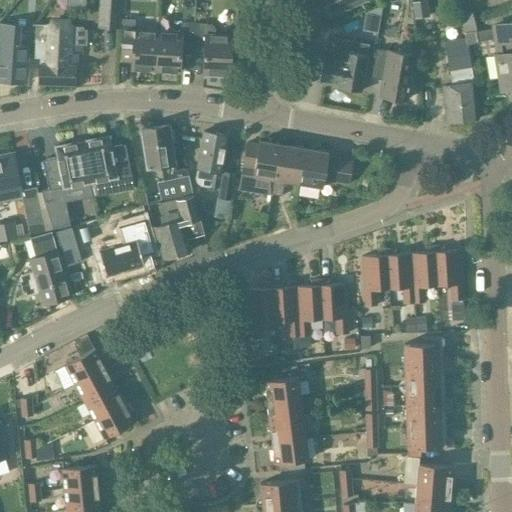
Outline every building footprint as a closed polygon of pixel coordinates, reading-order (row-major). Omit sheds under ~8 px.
[(99,0),(98,27),(119,28),(121,0),(99,0)] [(363,0),(322,0),(329,16),(363,0)] [(466,44),(467,44),(477,42),(474,31),(476,31),(472,12),(460,15),(465,38),(466,44)] [(156,71),(158,31),(135,30),(135,20),(123,19),(121,47),(133,47),(132,70),(156,71)] [(158,31),(156,71),(180,72),(181,50),(193,51),(194,23),(182,22),(181,33),(158,31)] [(0,23),(0,81),(27,83),(29,46),(18,46),(20,25),(0,23)] [(195,23),(193,51),(205,51),(203,74),(230,75),(232,36),(216,35),(216,29),(213,25),(207,24),(207,23),(195,23)] [(502,90),(511,88),(511,23),(495,26),(500,55),(496,55),(502,90)] [(92,45),(93,32),(83,31),(83,28),(34,25),(32,58),(41,58),(39,84),(75,86),(76,55),(82,56),(83,45),(92,45)] [(361,91),(367,55),(369,44),(335,38),(331,59),(323,58),(319,82),(339,85),(339,88),(361,91)] [(474,83),(470,63),(467,44),(466,44),(465,38),(445,41),(448,70),(449,70),(451,85),(443,86),(448,123),(478,120),(474,83)] [(377,48),(372,77),(384,79),(381,94),(408,99),(415,54),(389,50),(377,48)] [(192,195),(188,175),(186,168),(176,170),(168,125),(142,130),(148,169),(162,166),(163,173),(162,174),(164,181),(157,182),(162,202),(192,195)] [(218,188),(228,136),(204,131),(197,168),(195,178),(195,179),(196,180),(197,182),(198,184),(199,184),(199,185),(201,186),(210,188),(210,187),(218,188)] [(109,136),(82,141),(90,182),(117,177),(131,174),(125,143),(111,146),(109,136)] [(276,178),(281,144),(259,140),(258,145),(246,143),(238,190),(271,195),(273,178),(276,178)] [(90,182),(82,141),(55,146),(57,157),(43,159),(48,190),(90,182)] [(273,178),(271,195),(272,196),(272,194),(282,196),(285,181),(298,183),(304,148),(281,144),(276,178),(273,178)] [(339,158),(327,156),(328,152),(304,148),(298,183),(322,188),(323,180),(335,182),(339,158)] [(0,201),(22,197),(21,191),(13,154),(0,157),(0,201)] [(231,200),(236,173),(222,171),(218,198),(231,200)] [(45,233),(36,187),(21,191),(22,197),(30,237),(45,233)] [(180,199),(176,200),(181,220),(182,224),(187,223),(200,220),(194,195),(180,199)] [(67,213),(49,216),(53,230),(70,226),(67,213)] [(100,249),(99,249),(107,277),(108,277),(107,276),(143,266),(144,266),(141,255),(153,251),(144,220),(119,228),(123,243),(100,250),(100,249)] [(163,226),(154,229),(164,259),(191,250),(182,224),(181,220),(173,223),(163,226)] [(71,227),(56,231),(66,266),(81,261),(71,227)] [(21,275),(18,279),(22,293),(28,296),(40,292),(44,304),(70,296),(52,231),(45,233),(30,237),(36,256),(31,258),(34,270),(21,275)] [(411,252),(413,301),(424,301),(424,285),(437,284),(435,245),(426,246),(426,252),(411,252)] [(435,245),(437,284),(451,283),(452,299),(463,298),(460,250),(445,251),(445,245),(435,245)] [(389,287),(387,248),(377,249),(377,254),(362,255),(365,304),(377,303),(376,287),(389,287)] [(387,248),(389,287),(402,286),(403,302),(413,301),(411,252),(396,253),(396,248),(387,248)] [(320,281),(322,319),(335,319),(336,334),(348,333),(345,285),(331,285),(330,280),(320,281)] [(296,287),(299,336),(309,336),(309,320),(322,319),(320,281),(310,281),(310,287),(296,287)] [(272,284),(274,322),(288,321),(289,337),(299,336),(296,287),(282,288),(282,283),(272,284)] [(274,322),(272,284),(263,284),(263,289),(248,290),(250,339),(261,339),(260,323),(274,322)] [(81,357),(95,350),(88,336),(74,344),(81,357)] [(405,365),(449,363),(449,356),(439,356),(439,344),(444,344),(443,336),(421,337),(421,343),(405,344),(405,365)] [(65,366),(65,367),(54,372),(64,390),(74,384),(75,385),(105,368),(95,350),(81,357),(65,366)] [(449,363),(405,365),(406,385),(440,384),(440,369),(449,369),(449,363)] [(105,368),(75,385),(84,403),(114,386),(105,368)] [(376,369),(365,369),(366,390),(376,389),(376,369)] [(268,403),(301,399),(299,378),(265,382),(268,403)] [(440,384),(406,385),(407,406),(451,404),(450,398),(441,398),(440,384)] [(114,386),(84,403),(94,421),(124,404),(114,386)] [(376,389),(366,390),(366,410),(377,410),(376,389)] [(397,404),(396,390),(384,391),(384,404),(397,404)] [(21,408),(33,407),(32,397),(20,398),(21,408)] [(270,423),(304,419),(301,399),(268,403),(270,423)] [(124,404),(94,421),(103,437),(104,439),(134,423),(124,404)] [(451,404),(407,406),(408,426),(441,425),(441,411),(451,410),(451,404)] [(33,407),(21,408),(22,417),(34,416),(33,407)] [(377,414),(367,414),(367,430),(377,430),(377,414)] [(273,443),(306,439),(304,419),(270,423),(273,443)] [(441,425),(408,426),(409,447),(452,445),(452,437),(442,437),(441,425)] [(0,458),(9,455),(0,426),(0,458)] [(367,447),(378,447),(377,430),(367,430),(367,447)] [(36,439),(24,440),(25,449),(36,448),(36,439)] [(306,439),(273,443),(275,464),(309,460),(306,439)] [(25,458),(37,457),(36,448),(25,449),(25,458)] [(418,484),(451,487),(453,466),(419,463),(418,484)] [(64,490),(98,487),(96,466),(62,469),(64,490)] [(351,470),(338,471),(340,484),(352,483),(351,470)] [(263,504),(296,501),(295,488),(306,487),(305,480),(261,484),(263,504)] [(39,482),(28,483),(29,492),(39,491),(39,482)] [(341,497),(353,496),(352,483),(340,484),(341,497)] [(416,505),(450,508),(451,487),(418,484),(416,505)] [(66,510),(100,507),(98,487),(64,490),(66,510)] [(39,491),(29,492),(30,502),(40,501),(39,491)] [(296,511),(296,501),(263,504),(263,511),(296,511)] [(354,511),(353,503),(342,504),(342,511),(354,511)]
